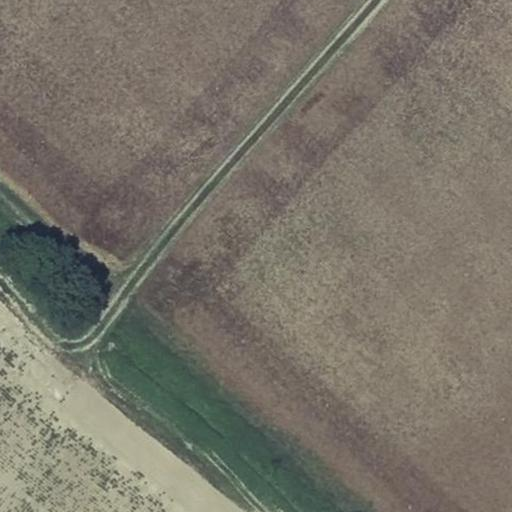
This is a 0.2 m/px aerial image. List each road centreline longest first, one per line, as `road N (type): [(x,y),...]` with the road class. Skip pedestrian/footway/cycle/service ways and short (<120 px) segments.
road 1 (track): [(119,298),(378,0)]
road 2 (track): [(119,298),(0,180)]
